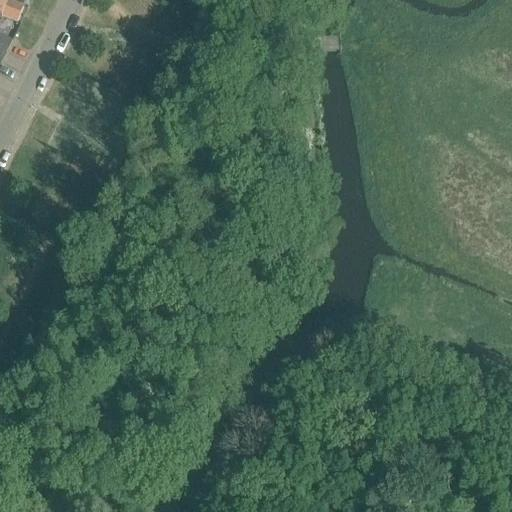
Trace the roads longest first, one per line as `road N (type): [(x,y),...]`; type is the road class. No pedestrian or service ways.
road 1 (track): [(350,44),(181,57),(69,6)]
road 2 (residential): [(0,145),(71,0)]
